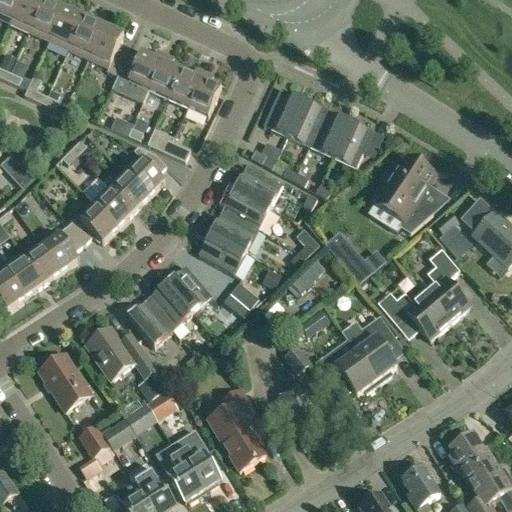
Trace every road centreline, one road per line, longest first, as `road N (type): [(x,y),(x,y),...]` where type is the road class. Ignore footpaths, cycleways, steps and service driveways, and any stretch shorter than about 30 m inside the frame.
road 1 (residential): [(0,358),(143,256),(188,202),(241,83),(238,53),(117,0)]
road 2 (residential): [(290,511),(427,426),(511,360)]
road 3 (unclassified): [(511,168),(305,36)]
road 4 (residential): [(81,511),(0,390)]
